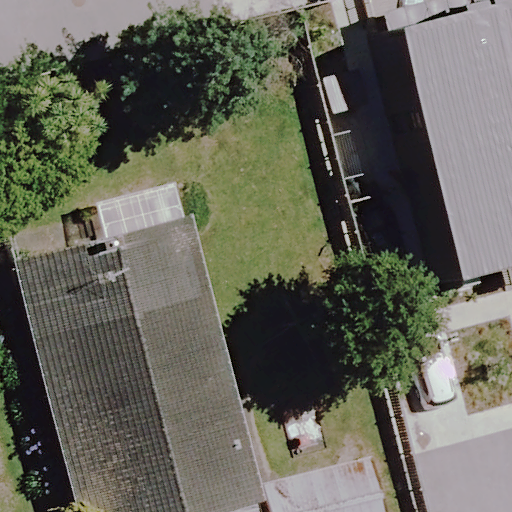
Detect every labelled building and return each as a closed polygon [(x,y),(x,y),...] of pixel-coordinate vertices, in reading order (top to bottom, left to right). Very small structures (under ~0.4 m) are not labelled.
[(276,0),(281,15),(343,0),(276,0)] [(326,152),(314,155),(343,262),(463,231),(435,124),(375,139),(326,152)] [(511,151),(462,165),(511,359),(511,151)] [(173,208),(0,255),(0,274),(60,511),(191,511),(243,499),(247,497),(173,208)] [(371,511),(355,455),(246,482),(254,511),(371,511)] [(245,511),(243,499),(191,511),(245,511)]
